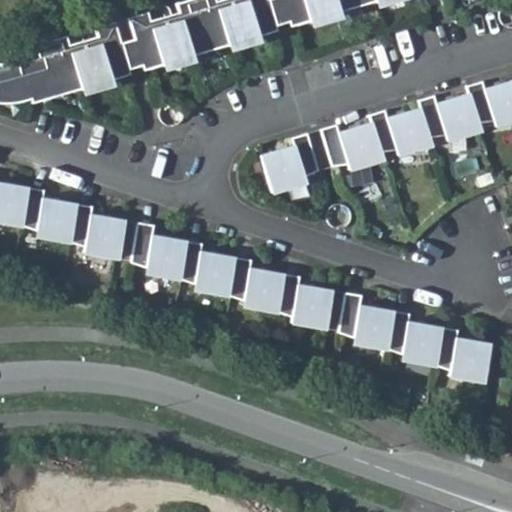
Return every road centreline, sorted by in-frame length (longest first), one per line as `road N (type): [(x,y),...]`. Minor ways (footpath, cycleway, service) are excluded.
road 1 (tertiary): [(423,481),(146,379),(0,377)]
road 2 (residential): [(204,207),(217,161),(234,137),(511,51)]
road 3 (residential): [(204,207),(426,279),(474,267)]
road 4 (residential): [(0,137),(204,207)]
